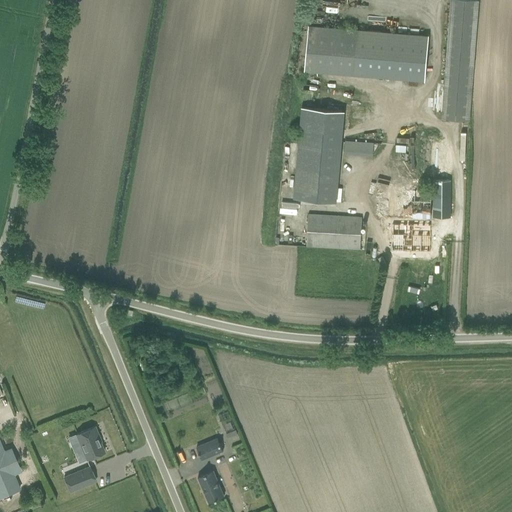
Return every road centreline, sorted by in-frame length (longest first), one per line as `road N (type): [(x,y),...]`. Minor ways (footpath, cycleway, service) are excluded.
road 1 (unclassified): [(104,297),(273,336),(511,339)]
road 2 (unclassified): [(181,511),(101,313),(104,297)]
